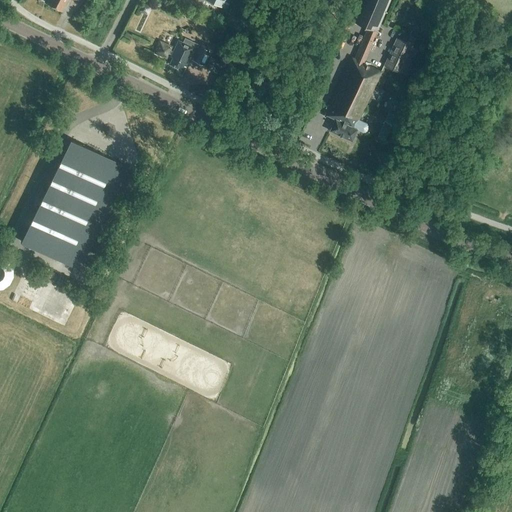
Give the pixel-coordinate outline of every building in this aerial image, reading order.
[(76,0),(78,1),(77,0),(48,0),(47,3),(62,10),(67,0),(76,0)] [(363,64),(393,0),(359,0),(354,12),(351,11),(348,18),(369,28),(355,59),(352,58),(325,115),(335,120),(330,131),(351,141),(357,130),(362,133),(364,132),(366,131),(368,128),(367,126),(366,124),(358,120),(381,72),(363,64)] [(190,10),(182,7),(179,12),(187,16),(190,10)] [(199,46),(190,41),(184,39),(182,43),(178,41),(173,52),(169,50),(170,47),(160,43),(156,52),(165,57),(169,54),(173,56),(169,64),(181,70),(183,66),(185,67),(190,57),(193,58),(192,60),(204,66),(212,48),(200,43),(199,46)] [(407,75),(418,50),(396,40),(384,65),(407,75)] [(210,56),(207,68),(222,72),(225,61),(210,56)] [(388,113),(379,132),(388,136),(397,117),(388,113)] [(45,190),(20,241),(77,269),(82,259),(118,186),(127,167),(70,139),(45,190)]
